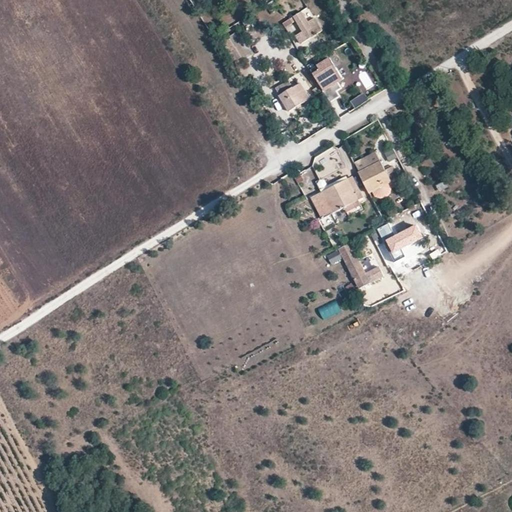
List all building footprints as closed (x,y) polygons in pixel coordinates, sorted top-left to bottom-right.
[(324,30),(316,17),(310,21),(303,10),(283,22),(286,27),(297,20),(301,27),(304,31),(298,34),(296,36),(301,45),(324,30)] [(235,47),(245,41),(239,31),(223,41),(237,64),(243,60),(235,47)] [(349,41),(344,33),(331,40),(336,49),(341,46),(349,41)] [(353,49),(349,41),(341,46),(346,53),(353,49)] [(323,92),(344,79),(351,74),(343,61),(335,66),(330,58),(317,66),(323,75),(315,80),(319,86),(311,91),(315,97),(323,92)] [(349,87),(344,79),(323,92),(328,100),(349,87)] [(290,112),(310,100),(300,84),(293,88),(288,80),(275,88),(290,112)] [(355,108),(366,102),(363,97),(352,103),(355,108)] [(381,162),(376,153),(356,163),(360,172),(381,162)] [(385,171),(381,162),(360,172),(369,192),(373,190),(390,182),(385,171)] [(398,178),(393,167),(385,171),(390,182),(398,178)] [(326,190),(311,198),(322,219),(345,206),(350,215),(363,207),(359,199),(364,196),(360,189),(356,192),(352,186),(348,178),(326,190)] [(390,182),(373,190),(376,196),(382,198),(389,195),(393,189),(390,182)] [(391,225),(380,232),(398,265),(409,259),(407,254),(414,250),(406,234),(398,238),(391,225)] [(348,245),(345,240),(335,245),(338,250),(348,245)] [(366,279),(348,245),(338,250),(343,259),(361,293),(393,275),(389,267),(382,271),(382,270),(366,279)] [(343,259),(338,250),(326,256),(331,265),(343,259)] [(322,316),(341,309),(338,302),(319,309),(322,316)]
